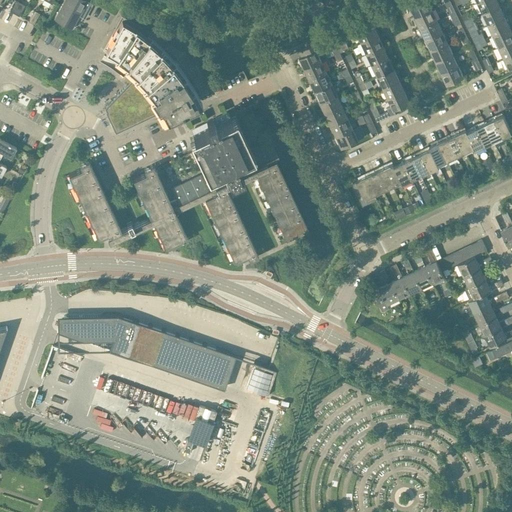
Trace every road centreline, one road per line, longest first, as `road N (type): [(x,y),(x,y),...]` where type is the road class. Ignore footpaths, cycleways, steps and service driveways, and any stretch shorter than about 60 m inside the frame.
road 1 (tertiary): [(324,332),(202,277),(114,263),(45,266)]
road 2 (unknown): [(45,329),(196,389),(203,407),(185,429)]
road 3 (tertiary): [(511,426),(324,332)]
road 4 (residential): [(329,170),(494,93)]
road 5 (residential): [(76,111),(43,184),(45,266)]
road 6 (residential): [(329,170),(283,75),(265,82)]
road 7 (residential): [(365,253),(477,202)]
